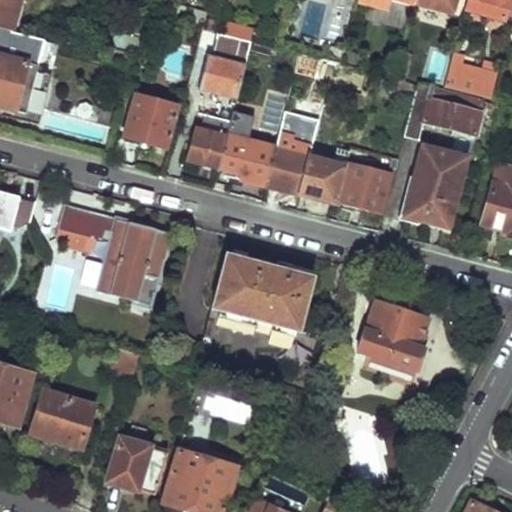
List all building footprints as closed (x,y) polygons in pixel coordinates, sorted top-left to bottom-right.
[(0,0),(0,29),(11,32),(19,0),(0,0)] [(416,0),(415,3),(452,13),(455,0),(416,0)] [(508,0),(467,0),(467,3),(505,14),(508,0)] [(178,5),(174,22),(177,22),(201,28),(205,12),(178,5)] [(131,11),(126,28),(154,35),(158,18),(131,11)] [(158,18),(154,35),(173,40),(177,22),(174,22),(158,18)] [(253,29),(223,21),(220,33),(249,41),(253,29)] [(0,106),(25,113),(43,40),(11,32),(0,29),(0,106)] [(402,51),(398,68),(407,70),(411,53),(402,51)] [(319,58),(314,76),(333,81),(337,63),(319,58)] [(209,62),(202,91),(238,100),(248,66),(222,60),(221,65),(209,62)] [(499,74),(458,63),(451,62),(444,86),(493,99),(499,74)] [(404,84),(383,78),(381,88),(401,93),(404,84)] [(421,80),(406,139),(420,142),(425,124),(476,136),(481,113),(479,112),(482,101),(436,88),(437,84),(421,80)] [(136,97),(124,137),(167,148),(178,109),(136,97)] [(197,129),(188,160),(220,168),(229,136),(232,123),(206,116),(202,130),(197,129)] [(229,136),(220,168),(244,174),(243,181),(266,186),(277,148),(229,136)] [(277,148),(266,186),(305,196),(314,157),(283,149),(286,139),(279,137),(277,148)] [(425,150),(408,217),(451,229),(468,161),(425,150)] [(314,157),(305,196),(339,204),(348,165),(351,155),(342,153),(340,163),(314,157)] [(393,176),(348,165),(339,204),(384,215),(393,176)] [(511,171),(497,168),(483,224),(510,232),(508,237),(511,238),(511,171)] [(32,201),(0,192),(0,224),(12,227),(12,226),(18,228),(29,220),(32,201)] [(90,251),(94,237),(109,241),(96,292),(150,306),(169,231),(65,203),(56,235),(60,243),(90,251)] [(225,254),(200,343),(287,368),(311,279),(225,254)] [(346,333),(362,263),(346,259),(330,329),(346,333)] [(361,329),(353,352),(417,371),(424,348),(418,347),(428,319),(374,302),(365,331),(361,329)] [(140,352),(117,346),(109,377),(131,383),(140,352)] [(0,367),(0,421),(18,427),(32,379),(0,367)] [(310,412),(314,397),(287,389),(283,405),(310,412)] [(51,393),(36,433),(84,447),(98,408),(51,393)] [(122,444),(108,486),(151,499),(165,457),(122,444)] [(180,451),(163,504),(188,511),(221,511),(233,467),(180,451)] [(282,511),(257,501),(251,511),(282,511)] [(328,501),(323,511),(348,511),(349,510),(328,501)] [(489,511),(470,503),(465,511),(489,511)]
